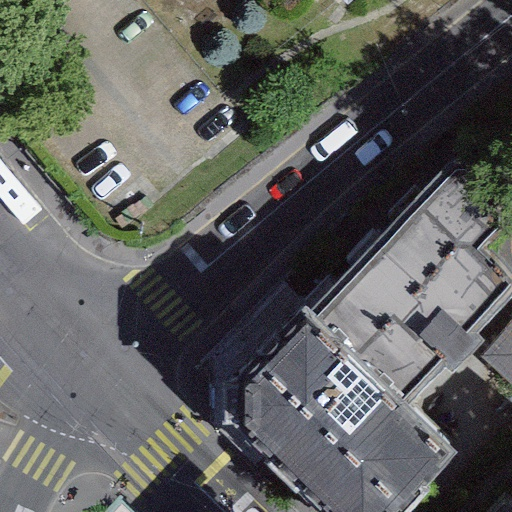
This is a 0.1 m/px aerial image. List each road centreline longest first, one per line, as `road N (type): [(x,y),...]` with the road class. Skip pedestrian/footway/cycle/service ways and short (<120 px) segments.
road 1 (tertiary): [(89,388),(511,22)]
road 2 (primary): [(89,388),(218,511)]
road 3 (primary): [(89,388),(0,261)]
road 4 (tertiary): [(22,511),(89,388)]
